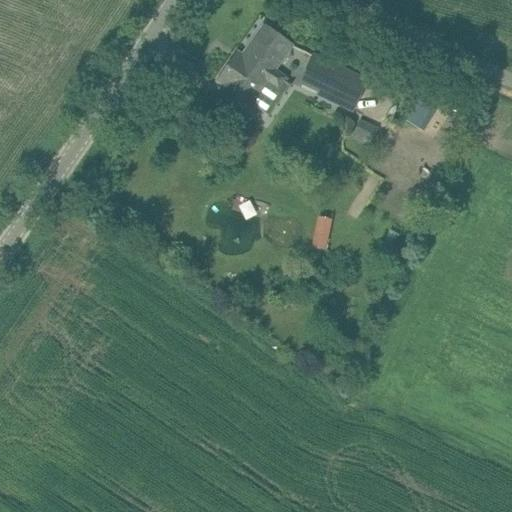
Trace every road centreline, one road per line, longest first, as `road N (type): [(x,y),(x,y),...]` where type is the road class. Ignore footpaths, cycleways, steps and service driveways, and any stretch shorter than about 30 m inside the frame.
road 1 (tertiary): [(0,257),(180,0)]
road 2 (unclassified): [(511,78),(336,0)]
